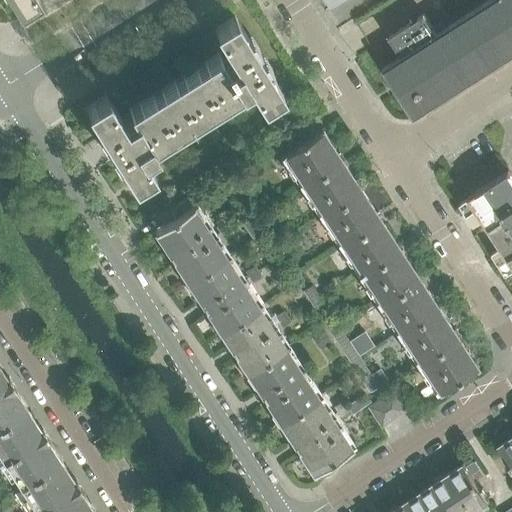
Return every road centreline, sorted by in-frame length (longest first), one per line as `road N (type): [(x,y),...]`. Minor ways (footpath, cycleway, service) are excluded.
road 1 (residential): [(280,511),(3,88)]
road 2 (residential): [(0,314),(130,511)]
road 3 (residential): [(511,382),(314,511)]
road 4 (residential): [(511,332),(394,153)]
road 5 (residential): [(394,153),(291,0)]
road 6 (residential): [(3,88),(142,0)]
road 7 (residential): [(511,81),(394,153)]
